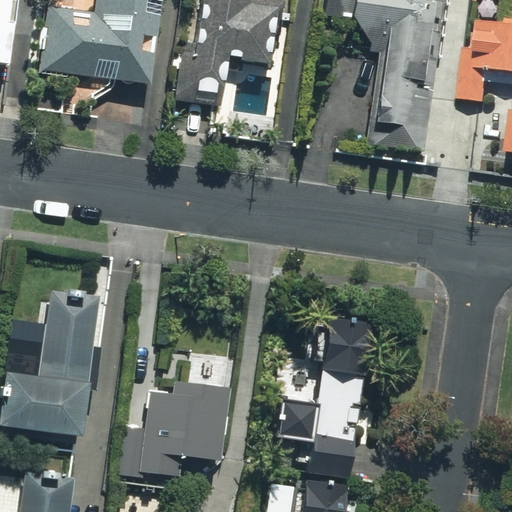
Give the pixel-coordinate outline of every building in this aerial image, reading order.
[(0,0),(0,58),(9,59),(15,0),(0,0)] [(95,0),(94,7),(46,1),(38,67),(160,82),(170,0),(95,0)] [(181,44),(176,100),(230,105),(235,58),(282,63),(287,0),(200,0),(196,45),(181,44)] [(447,0),(362,0),(362,8),(389,10),(380,123),(406,125),(422,152),(436,153),(447,0)] [(511,0),(508,0),(507,16),(479,12),(476,39),(467,38),(460,96),(482,99),(487,65),(511,68),(511,0)] [(46,370),(5,368),(2,427),(92,432),(100,286),(51,284),(46,370)] [(292,396),(291,434),(320,435),(319,467),(369,469),(374,316),(328,315),(326,397),(292,396)] [(147,427),(126,425),(122,474),(179,479),(181,456),(233,461),(240,381),(177,375),(175,393),(150,391),(147,427)] [(21,511),(77,511),(81,475),(25,469),(21,511)] [(314,485),(271,480),(267,511),(349,511),(353,480),(315,475),(314,485)]
